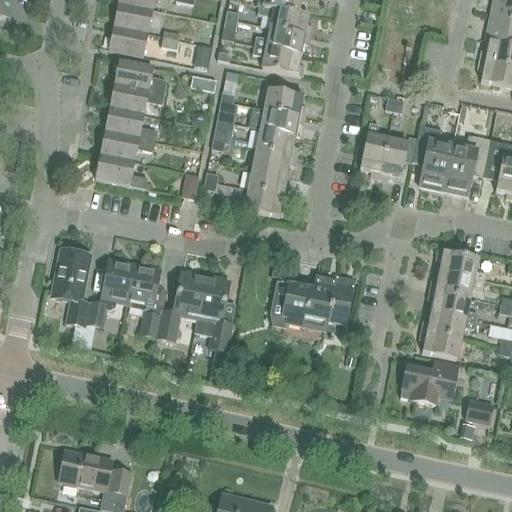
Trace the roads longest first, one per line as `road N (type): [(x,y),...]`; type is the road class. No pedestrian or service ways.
road 1 (residential): [(511,487),(11,372)]
road 2 (residential): [(40,212),(205,246),(303,244)]
road 3 (residential): [(351,0),(303,244)]
road 4 (residential): [(303,244),(363,241),(396,216),(511,233)]
road 5 (residential): [(511,108),(447,92),(442,77),(462,0)]
road 6 (residential): [(40,212),(45,76)]
